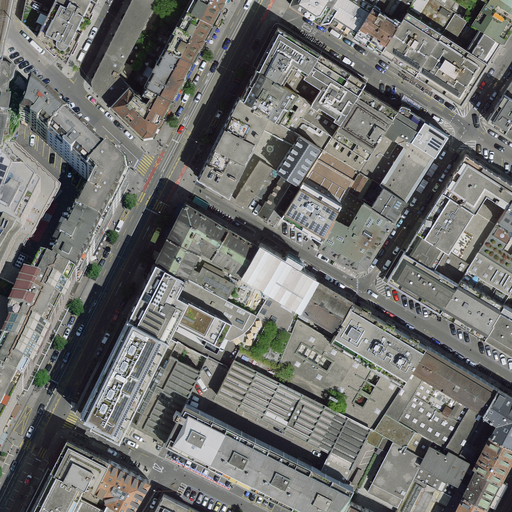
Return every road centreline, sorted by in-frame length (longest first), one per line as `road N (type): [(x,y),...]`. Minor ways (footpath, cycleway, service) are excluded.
road 1 (secondary): [(159,173),(42,407)]
road 2 (secondary): [(59,415),(172,180)]
road 3 (residential): [(266,2),(466,129)]
road 4 (residential): [(366,291),(173,178)]
road 5 (secondary): [(173,178),(266,2)]
road 6 (secondary): [(250,0),(159,173)]
road 7 (residential): [(466,129),(366,291)]
road 8 (residential): [(511,376),(366,291)]
road 9 (residential): [(68,93),(159,173)]
